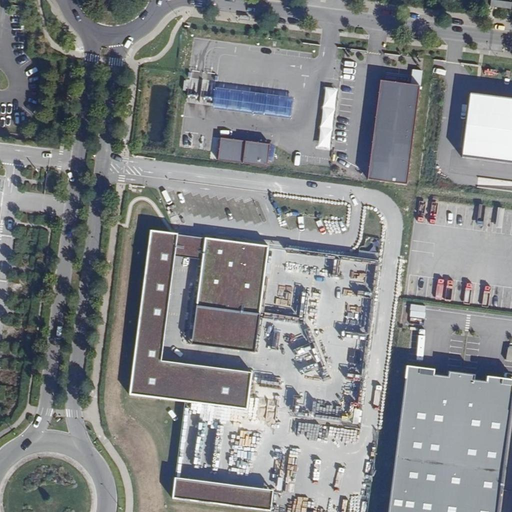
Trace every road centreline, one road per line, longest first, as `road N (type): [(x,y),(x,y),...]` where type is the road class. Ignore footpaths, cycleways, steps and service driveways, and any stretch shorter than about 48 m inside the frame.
road 1 (tertiary): [(94,29),(84,58),(48,412),(22,448)]
road 2 (tertiary): [(83,453),(74,389),(109,61),(124,32)]
road 3 (tertiary): [(188,0),(511,41)]
